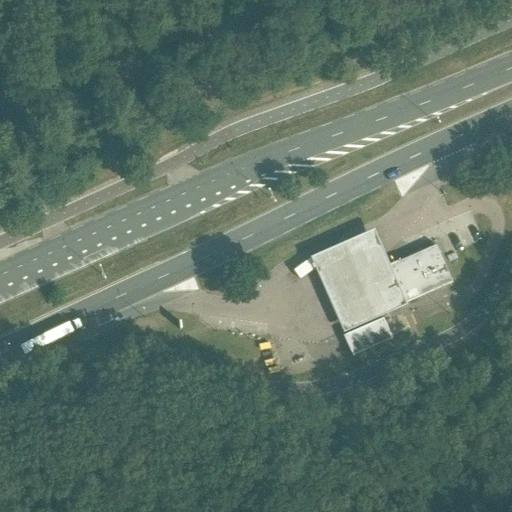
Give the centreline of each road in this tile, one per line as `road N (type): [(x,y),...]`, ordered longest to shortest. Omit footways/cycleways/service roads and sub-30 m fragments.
road 1 (primary): [(0,352),(511,114)]
road 2 (primary): [(511,66),(0,289)]
